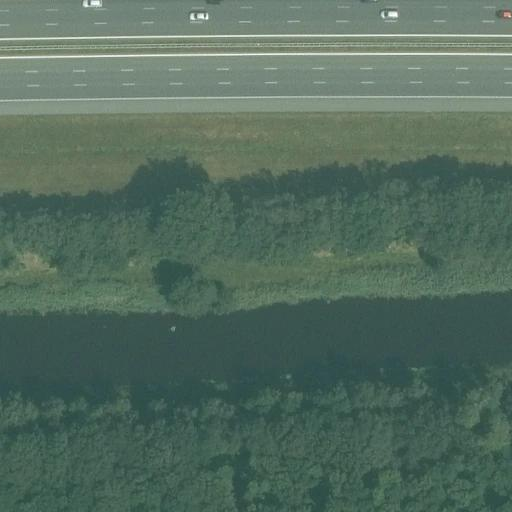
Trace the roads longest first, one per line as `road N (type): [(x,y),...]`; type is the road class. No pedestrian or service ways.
road 1 (motorway): [(0,81),(511,77)]
road 2 (motorway): [(511,15),(129,17)]
road 3 (motorway): [(129,17),(0,2)]
road 4 (motorway): [(129,17),(0,19)]
